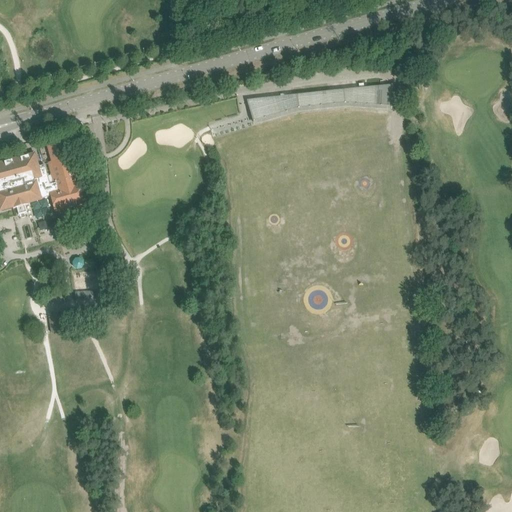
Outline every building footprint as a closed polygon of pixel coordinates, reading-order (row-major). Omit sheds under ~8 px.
[(393,88),(247,103),(251,125),(261,123),(275,119),(297,112),(307,111),(321,110),(344,108),(352,107),(367,109),(383,110),(391,111),(393,88)] [(238,99),(208,103),(209,118),(240,114),(238,99)] [(55,212),(93,202),(90,192),(86,193),(83,182),(76,184),(69,158),(67,158),(62,143),(48,147),(52,162),(49,163),(54,183),(50,185),(44,165),(38,167),(34,154),(0,163),(0,211),(12,208),(13,209),(16,208),(18,215),(26,213),(25,206),(28,205),(28,204),(40,200),(50,197),(55,212)] [(48,286),(38,288),(40,296),(49,295),(48,286)] [(96,308),(89,309),(91,325),(98,324),(96,308)] [(68,328),(67,324),(75,323),(74,309),(66,310),(49,312),(51,330),(68,328)]
